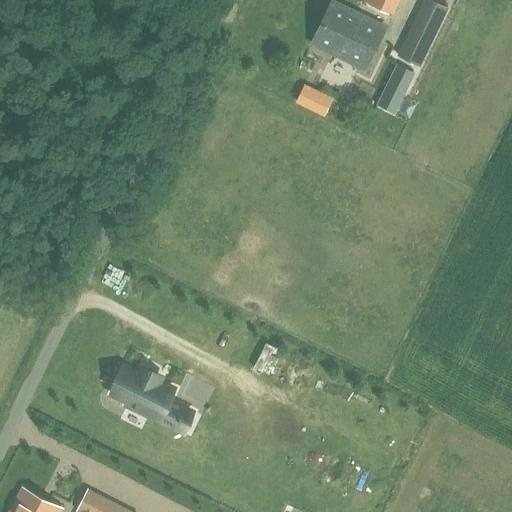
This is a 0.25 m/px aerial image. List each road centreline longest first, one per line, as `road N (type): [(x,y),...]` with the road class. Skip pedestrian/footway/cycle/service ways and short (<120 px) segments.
road 1 (unclassified): [(0,443),(210,0)]
road 2 (track): [(23,0),(171,81)]
